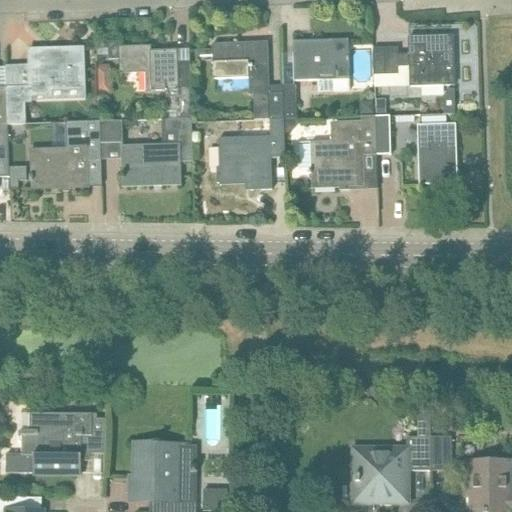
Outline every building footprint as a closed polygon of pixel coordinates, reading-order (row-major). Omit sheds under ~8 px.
[(409,38),(410,56),(398,56),(398,48),(374,49),(375,78),(400,78),(400,70),(410,69),(411,87),(455,86),(453,36),(409,38)] [(293,41),(294,61),(295,82),(334,81),(334,92),(350,92),(348,40),(293,41)] [(283,120),(283,86),(269,86),(268,42),(212,44),(212,49),(212,60),(212,64),(213,63),(214,81),(252,79),(253,96),(254,120),(269,120),(283,120)] [(119,47),(120,67),(121,75),(150,74),(151,91),(179,90),(178,50),(152,51),(151,46),(119,47)] [(29,50),(30,70),(31,97),(52,96),(52,90),(85,89),(83,48),(29,50)] [(212,49),(199,50),(199,60),(212,60),(212,49)] [(283,86),(283,120),(298,119),(297,85),(283,86)] [(6,89),(6,125),(24,125),(23,89),(6,89)] [(455,89),(447,90),(447,115),(455,115),(455,89)] [(180,120),(191,119),(190,91),(179,91),(180,120)] [(376,100),(376,116),(386,116),(385,99),(376,100)] [(372,101),(359,102),(359,116),(373,116),(372,101)] [(376,117),(377,155),(391,155),(390,116),(376,117)] [(330,124),(330,142),(311,143),(311,180),(342,180),(342,188),(364,187),(363,156),(377,155),(376,117),(362,117),(362,123),(330,124)] [(128,148),(123,148),(124,187),(181,185),(180,157),(192,156),(192,145),(191,122),(191,119),(180,120),(162,120),(162,133),(179,132),(179,145),(128,148)] [(298,119),(283,120),(284,133),(290,132),(298,124),(298,119)] [(283,120),(269,120),(270,144),(218,145),(220,184),(249,183),(249,191),(272,189),(271,160),(285,159),(284,133),(283,120)] [(70,189),(89,188),(88,168),(88,162),(101,161),(101,144),(100,122),(85,122),(67,123),(68,149),(31,150),(31,170),(31,190),(61,189),(61,186),(70,186),(70,189)] [(122,122),(100,122),(101,144),(123,143),(122,122)] [(6,125),(0,125),(0,177),(8,178),(6,125)] [(420,185),(438,185),(438,186),(443,186),(443,185),(457,185),(456,164),(452,165),(452,157),(456,157),(456,125),(418,126),(420,185)] [(27,168),(11,169),(11,189),(20,189),(20,182),(27,181),(27,168)] [(107,455),(107,420),(97,420),(98,414),(30,414),(30,431),(20,431),(20,435),(22,435),(22,454),(6,454),(6,474),(81,474),(81,449),(91,449),(91,454),(107,455)] [(355,504),(374,503),(408,503),(408,472),(431,472),(431,438),(406,438),(406,450),(358,450),(359,484),(355,484),(355,504)] [(452,438),(431,438),(431,472),(452,472),(452,438)] [(196,511),(197,500),(196,500),(196,481),(197,481),(197,480),(196,480),(196,448),(199,448),(199,447),(198,446),(198,445),(162,445),(162,442),(156,442),(156,444),(134,444),(134,477),(130,477),(130,500),(128,500),(128,501),(160,502),(160,511),(196,511)] [(511,511),(511,500),(510,500),(510,461),(467,461),(467,479),(471,479),(471,511),(511,511)] [(229,511),(229,491),(228,491),(227,502),(205,501),(205,511),(229,511)] [(0,497),(0,511),(42,511),(22,511),(22,498),(2,498),(0,497)]
